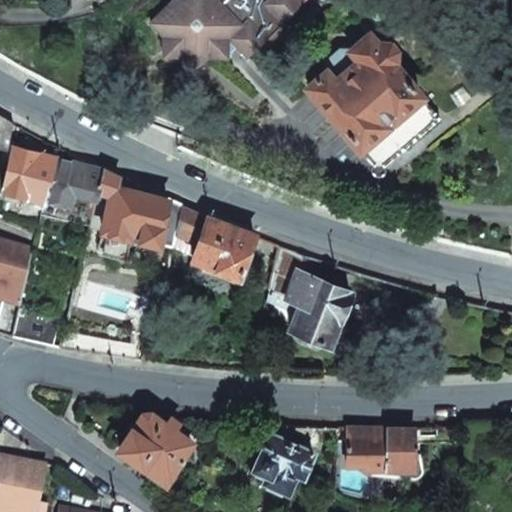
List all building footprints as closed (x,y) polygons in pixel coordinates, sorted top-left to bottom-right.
[(174,0),(151,22),(163,35),(163,54),(182,55),(195,68),(208,56),(228,56),(227,37),(228,36),(247,56),(266,37),(282,38),(282,22),(302,3),(298,0),(174,0)] [(308,87),(359,148),(383,129),(421,97),(394,64),(397,61),(398,51),(392,43),(381,43),(378,46),(370,36),(354,50),(362,60),(333,85),(324,75),(308,87)] [(328,62),(324,75),(333,85),(362,60),(354,50),(341,51),(328,62)] [(421,97),(383,129),(402,151),(440,120),(421,97)] [(0,115),(0,146),(6,148),(13,123),(0,115)] [(402,151),(383,129),(359,148),(378,171),(402,151)] [(43,201),(54,157),(12,146),(0,190),(43,201)] [(103,170),(54,157),(43,201),(61,206),(63,203),(68,204),(72,194),(95,200),(103,170)] [(119,177),(103,170),(95,200),(88,228),(127,238),(127,236),(138,238),(138,239),(157,243),(158,241),(167,199),(117,187),(119,177)] [(181,205),(167,199),(158,241),(171,244),(174,235),(181,205)] [(207,217),(181,205),(174,235),(197,244),(207,217)] [(254,235),(207,217),(197,244),(192,257),(202,261),(200,266),(215,271),(217,267),(238,275),(254,235)] [(25,245),(0,238),(0,293),(12,297),(25,245)] [(18,299),(31,247),(25,245),(12,297),(18,299)] [(323,260),(280,245),(276,263),(315,279),(323,260)] [(315,279),(276,263),(269,290),(298,303),(288,328),(329,344),(350,293),(315,279)] [(58,317),(17,307),(9,335),(51,345),(58,317)] [(140,331),(102,325),(98,353),(136,359),(140,331)] [(143,413),(119,448),(164,480),(191,441),(149,412),(143,413)] [(496,423),(469,425),(470,452),(486,451),(496,423)] [(318,425),(271,424),(270,432),(307,449),(318,425)] [(369,427),(347,426),(346,463),(366,464),(366,469),(387,469),(387,446),(387,434),(369,434),(369,427)] [(387,446),(414,447),(414,434),(408,433),(409,426),(369,427),(369,434),(387,434),(387,446)] [(270,432),(254,467),(269,473),(266,480),(270,482),(285,488),(288,490),(297,472),(304,475),(314,452),(307,449),(270,432)] [(414,447),(387,446),(387,469),(413,469),(414,447)] [(26,459),(1,454),(0,456),(0,459),(14,463),(13,468),(24,471),(26,459)] [(0,511),(3,511),(4,509),(15,511),(35,511),(37,503),(44,463),(26,459),(24,471),(13,468),(14,463),(0,459),(0,511)] [(270,482),(268,486),(283,493),(285,488),(270,482)] [(46,511),(48,505),(37,503),(35,511),(46,511)]
